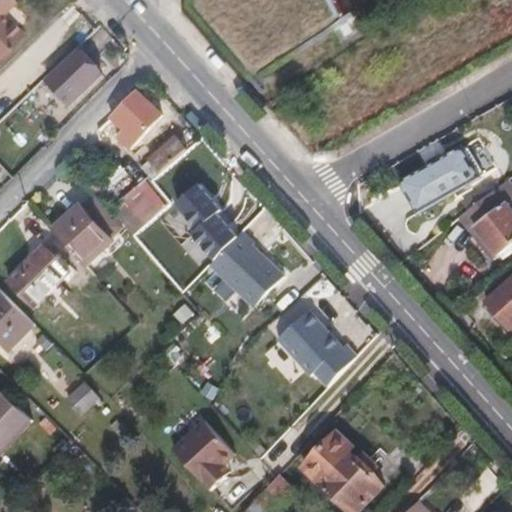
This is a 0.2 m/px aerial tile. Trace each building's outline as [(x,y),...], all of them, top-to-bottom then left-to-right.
[(0,0),(0,53),(21,33),(2,13),(0,11),(0,1),(1,0),(0,0)] [(12,1),(11,0),(1,0),(0,1),(0,11),(2,13),(12,1)] [(73,106),(104,76),(80,51),(48,80),(73,106)] [(139,90),(112,118),(124,130),(118,136),(130,148),(151,127),(139,116),(151,103),(139,90)] [(150,184),(188,149),(177,137),(150,160),(155,165),(144,176),(148,181),(150,184)] [(422,212),(483,175),(487,168),(471,143),(465,144),(404,181),(422,212)] [(168,206),(150,184),(148,181),(131,197),(153,220),(168,206)] [(511,248),(511,208),(508,203),(511,200),(511,185),(509,182),(457,221),(467,234),(476,227),(501,257),(511,248)] [(202,184),(178,204),(199,230),(223,210),(202,184)] [(80,205),(53,230),(89,267),(115,242),(80,205)] [(220,214),(197,233),(219,259),(239,237),(220,214)] [(501,257),(476,227),(467,234),(492,264),(501,257)] [(256,307),(286,275),(242,234),(239,237),(219,259),(213,265),(256,307)] [(38,309),(72,275),(46,248),(11,282),(38,309)] [(511,281),(487,303),(511,328),(511,327),(511,281)] [(36,326),(1,291),(0,291),(0,341),(11,352),(36,326)] [(316,306),(283,337),(315,372),(318,369),(330,383),(359,356),(316,306)] [(83,415),(100,398),(87,384),(69,401),(83,415)] [(35,422),(1,391),(0,391),(0,408),(25,433),(35,422)] [(0,458),(25,433),(0,408),(0,458)] [(226,461),(237,450),(206,418),(176,448),(214,487),(228,474),(221,466),(226,461)] [(361,511),(385,486),(350,453),(353,448),(337,433),(304,470),(351,511),(361,511)] [(233,469),(226,461),(221,466),(228,474),(233,469)] [(265,511),(270,511),(293,488),(279,476),(255,502),(265,511)] [(428,511),(418,502),(408,511),(428,511)]
